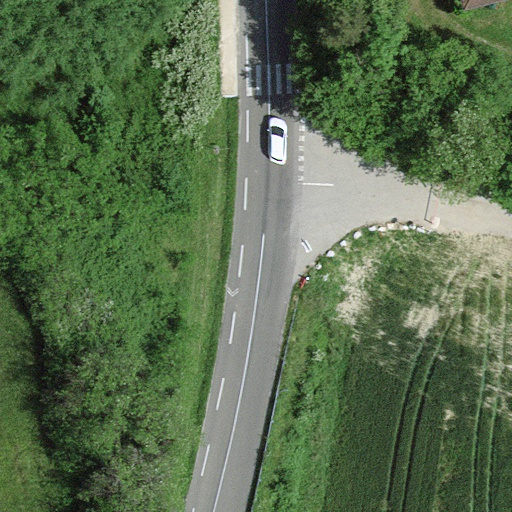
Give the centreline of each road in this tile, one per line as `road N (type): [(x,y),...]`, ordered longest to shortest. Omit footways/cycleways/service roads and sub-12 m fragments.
road 1 (secondary): [(213,511),(251,330),(267,171),(264,0)]
road 2 (track): [(511,218),(267,171)]
